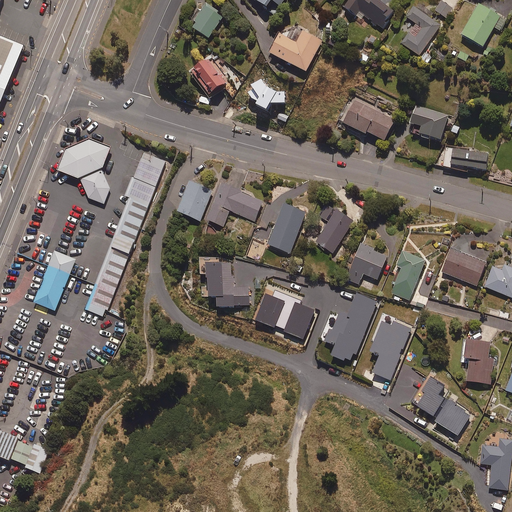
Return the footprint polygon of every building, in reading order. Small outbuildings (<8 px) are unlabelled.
[(252,0),(266,9),(271,1),(279,7),(284,0),(252,0)] [(378,0),(349,0),(344,8),(350,12),(354,7),(382,28),(394,12),(378,0)] [(453,8),(442,1),(435,11),(447,18),(453,8)] [(206,4),(190,29),(208,39),(223,15),(206,4)] [(500,17),(478,4),(460,35),(483,48),(500,17)] [(414,6),(407,17),(423,28),(416,38),(408,32),(400,44),(420,58),(442,26),(414,6)] [(322,41),(302,31),(297,43),(277,33),(267,54),(306,73),(322,41)] [(0,103),(23,44),(0,35),(0,103)] [(366,64),(371,53),(364,50),(362,49),(357,60),(366,64)] [(469,56),(460,52),(457,59),(466,63),(469,56)] [(227,83),(209,60),(191,74),(209,97),(227,83)] [(253,89),(247,92),(251,98),(256,100),(255,103),(266,109),(270,103),(285,102),(284,91),(277,91),(266,86),(261,79),(250,84),(253,89)] [(395,120),(354,100),(342,123),(365,135),(366,132),(384,141),(395,120)] [(449,115),(416,105),(410,123),(421,126),(419,134),(441,141),(449,115)] [(113,146),(91,139),(65,151),(56,171),(79,180),(90,198),(100,202),(106,199),(111,189),(103,169),(113,146)] [(487,154),(453,149),(451,165),(485,170),(487,154)] [(166,161),(145,153),(86,310),(107,318),(166,161)] [(213,192),(189,182),(177,212),(201,222),(213,192)] [(263,201),(220,184),(206,221),(224,228),(230,212),(255,221),(263,201)] [(306,214),(283,205),(267,246),(289,255),(306,214)] [(353,223),(336,211),(314,242),(332,254),(353,223)] [(376,280),(386,257),(373,252),(375,249),(362,244),(347,279),(358,284),(363,274),(376,280)] [(486,265),(450,250),(441,272),(477,286),(486,265)] [(76,259),(54,251),(33,303),(55,312),(76,259)] [(425,261),(402,252),(397,266),(401,268),(391,294),(410,301),(425,261)] [(230,264),(204,265),(205,300),(215,299),(215,310),(234,309),(234,306),(249,306),(249,288),(233,288),(233,278),(230,278),(230,264)] [(485,288),(511,298),(511,268),(504,266),(502,271),(493,267),(485,288)] [(273,298),(265,295),(255,320),(275,328),(276,326),(284,329),(283,331),(303,339),(314,310),(300,305),(302,301),(276,291),(273,298)] [(378,302),(356,293),(346,317),(350,319),(343,336),(340,335),(331,357),(344,362),(345,359),(351,362),(354,354),(357,355),(378,302)] [(411,329),(393,322),(391,326),(381,322),(369,353),(379,357),(372,374),(390,381),(411,329)] [(490,344),(466,341),(463,360),(470,361),(467,383),(491,386),(494,359),(488,358),(490,344)] [(419,406),(434,416),(444,400),(439,396),(445,387),(431,378),(422,392),(426,395),(419,406)] [(471,415),(450,401),(436,422),(457,436),(471,415)] [(0,456),(9,460),(10,459),(26,465),(25,467),(40,473),(49,449),(33,442),(32,445),(19,439),(20,437),(0,428),(0,456)] [(509,492),(511,471),(511,440),(500,439),(499,447),(482,445),(480,465),(491,466),(488,489),(509,492)]
